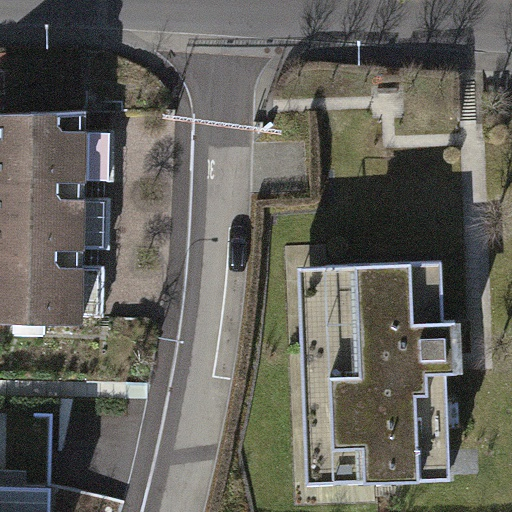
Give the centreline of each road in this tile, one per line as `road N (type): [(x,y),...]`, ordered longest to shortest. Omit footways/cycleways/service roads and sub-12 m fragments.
road 1 (residential): [(172,511),(196,419),(224,118),(224,5)]
road 2 (residential): [(224,5),(511,26)]
road 3 (residential): [(0,2),(224,5)]
